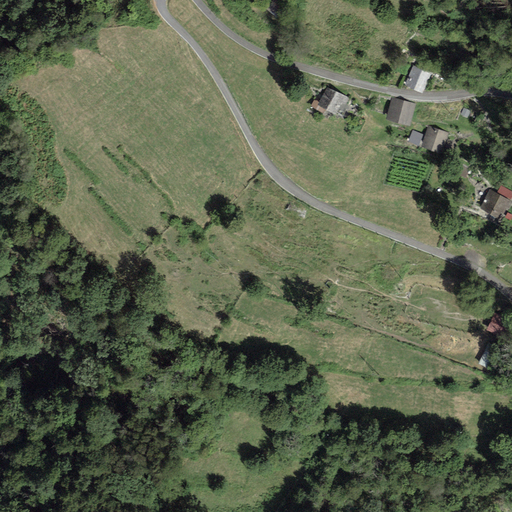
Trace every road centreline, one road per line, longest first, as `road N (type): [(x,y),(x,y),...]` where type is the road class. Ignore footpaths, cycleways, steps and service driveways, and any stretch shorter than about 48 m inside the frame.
road 1 (tertiary): [(511,299),(475,269),(284,183),(159,0)]
road 2 (tertiary): [(195,0),(254,48),(318,72),(412,95),(511,95)]
